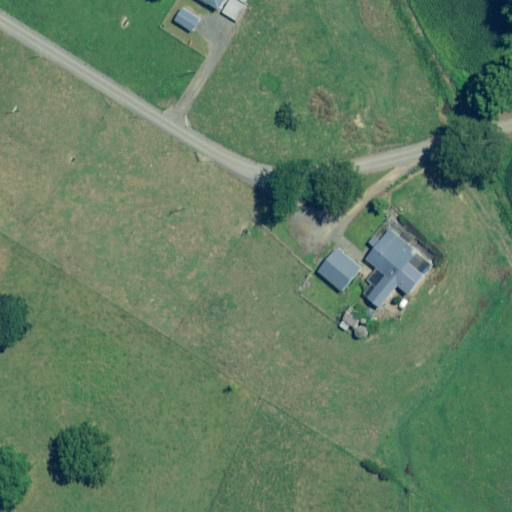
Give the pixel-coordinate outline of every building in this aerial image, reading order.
[(203,0),(223,12),(230,0),(203,0)] [(253,8),(240,0),(235,0),(227,13),(242,24),(253,8)] [(204,19),(186,9),(178,23),(196,33),(204,19)] [(438,265),(394,232),(372,261),(384,270),(365,295),(385,310),(403,287),(414,296),(438,265)] [(366,269),(343,250),(324,274),(347,293),(366,269)] [(355,307),(342,327),(351,334),(355,328),(361,332),(357,338),(365,343),(379,322),(355,307)]
